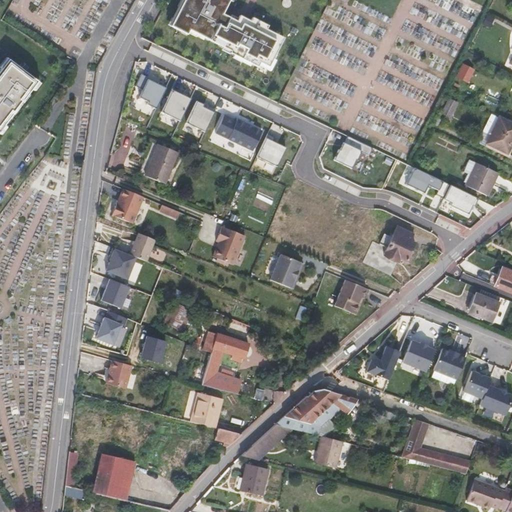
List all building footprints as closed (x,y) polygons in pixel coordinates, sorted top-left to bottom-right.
[(209,42),(224,12),(229,0),(183,0),(171,25),(189,34),(189,33),(209,42)] [(238,18),(224,12),(209,42),(232,53),(256,66),(259,63),(272,68),(285,36),(267,27),(270,22),(254,15),(253,18),(246,15),(241,13),(238,18)] [(0,129),(37,80),(9,58),(0,69),(0,129)] [(475,69),(462,63),(456,75),(468,82),(475,69)] [(157,107),(168,84),(159,80),(159,82),(149,77),(150,76),(141,72),(140,74),(137,84),(144,88),(140,95),(149,100),(148,103),(157,107)] [(173,87),(163,110),(181,119),(191,97),(180,92),(181,90),(173,87)] [(197,100),(187,121),(205,130),(214,111),(216,108),(209,104),(208,107),(204,106),(204,104),(197,100)] [(450,117),(456,103),(449,100),(442,113),(450,117)] [(225,113),(216,131),(253,148),(262,129),(253,125),(238,117),(237,119),(225,113)] [(477,142),(485,146),(487,143),(499,118),(491,114),(477,142)] [(506,153),(511,141),(511,124),(499,118),(487,143),(506,153)] [(267,133),(257,155),(277,164),(287,145),(279,142),(273,139),(275,135),(268,132),(267,133)] [(337,149),(332,159),(350,167),(354,159),(355,159),(359,151),(367,155),(371,147),(347,136),(344,142),(342,142),(338,149),(337,149)] [(164,184),(177,152),(157,144),(144,176),(164,184)] [(387,155),(384,163),(393,167),(396,159),(387,155)] [(417,158),(414,163),(420,166),(423,160),(417,158)] [(463,182),(465,183),(475,162),(469,160),(463,172),(467,174),(463,182)] [(489,185),(495,172),(475,162),(465,183),(464,185),(486,196),(491,186),(489,185)] [(450,185),(414,168),(406,185),(424,193),(427,185),(431,187),(438,190),(435,195),(443,198),(450,185)] [(473,206),(477,198),(450,185),(443,198),(443,199),(450,203),(449,205),(468,214),(472,205),(473,206)] [(143,197),(123,189),(112,215),(132,223),(143,197)] [(169,214),(171,208),(162,204),(159,210),(169,214)] [(169,214),(178,218),(180,212),(171,208),(169,214)] [(245,235),(222,226),(216,240),(219,241),(217,247),(213,256),(217,258),(230,263),(233,264),(245,235)] [(407,261),(416,244),(409,240),(412,234),(397,226),(390,238),(384,235),(379,245),(371,241),(362,263),(391,275),(399,257),(407,261)] [(146,262),(155,240),(138,233),(129,255),(146,262)] [(105,272),(126,280),(133,261),(134,258),(112,249),(109,257),(111,257),(105,272)] [(265,274),(270,276),(281,253),(276,251),(265,274)] [(300,262),(281,254),(270,279),(293,288),(297,278),(294,277),(300,262)] [(511,292),(511,272),(502,269),(495,285),(511,292)] [(128,287),(108,279),(100,300),(119,308),(128,287)] [(359,305),(358,301),(360,296),(363,296),(366,287),(345,279),(334,305),(356,313),(359,305)] [(490,320),(497,303),(476,294),(469,311),(490,320)] [(217,301),(213,312),(231,318),(232,319),(244,324),(245,324),(249,314),(217,301)] [(300,305),(295,318),(302,321),(307,308),(300,305)] [(114,345),(122,324),(125,325),(128,317),(107,310),(99,330),(96,339),(114,345)] [(244,324),(232,319),(229,326),(242,331),(244,324)] [(203,349),(211,352),(210,355),(220,358),(223,351),(233,355),(242,358),(243,358),(248,343),(209,330),(203,349)] [(145,336),(140,357),(160,361),(165,340),(145,336)] [(419,344),(411,340),(402,362),(425,372),(434,350),(426,347),(427,345),(420,342),(419,344)] [(400,351),(386,346),(380,360),(374,358),(371,360),(366,371),(388,380),(400,351)] [(448,351),(442,348),(433,370),(456,379),(465,358),(458,355),(458,354),(449,350),(448,351)] [(220,358),(210,355),(201,384),(237,394),(242,379),(231,377),(220,374),(216,372),(220,358)] [(132,366),(112,360),(107,380),(126,386),(132,366)] [(198,368),(192,382),(197,383),(202,369),(201,369),(198,368)] [(222,369),(220,374),(231,377),(233,372),(222,369)] [(488,384),(491,377),(483,374),(483,375),(472,371),(463,391),(482,399),(488,384)] [(126,386),(107,380),(106,383),(125,389),(126,387),(126,386)] [(511,397),(511,393),(488,384),(482,399),(479,405),(505,415),(511,397)] [(318,425),(320,427),(329,419),(340,409),(347,415),(357,399),(341,395),(324,388),(314,390),(307,397),(306,396),(275,424),(292,428),(316,434),(318,425)] [(219,411),(222,399),(198,393),(194,404),(219,411)] [(194,404),(190,421),(215,427),(219,411),(194,404)] [(318,425),(316,434),(321,436),(324,436),(335,426),(329,419),(320,427),(318,425)] [(402,457),(466,474),(470,462),(419,448),(428,424),(416,419),(402,457)] [(260,438),(270,449),(292,428),(275,424),(260,438)] [(230,444),(242,434),(217,428),(214,440),(224,443),(229,444),(230,444)] [(324,436),(321,436),(314,463),(335,468),(342,441),(324,436)] [(260,438),(243,455),(258,460),(270,449),(260,438)] [(74,488),(78,453),(68,452),(65,486),(74,488)] [(100,454),(92,492),(119,498),(126,500),(136,462),(131,461),(100,454)] [(246,463),(239,490),(261,496),(268,469),(246,463)] [(474,479),(466,500),(489,509),(490,507),(498,509),(498,508),(504,490),(474,479)] [(82,499),(84,490),(74,488),(65,486),(64,495),(82,499)] [(504,490),(498,508),(506,510),(505,511),(511,511),(511,490),(505,488),(504,490)]
